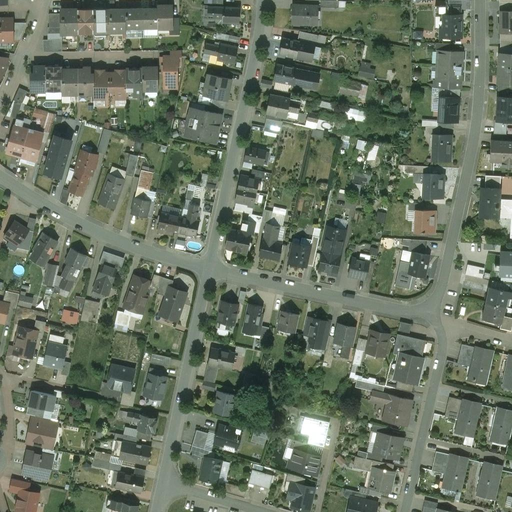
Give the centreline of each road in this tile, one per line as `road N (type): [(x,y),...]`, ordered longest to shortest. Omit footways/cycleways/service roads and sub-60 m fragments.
road 1 (residential): [(432,320),(475,130),(484,0)]
road 2 (residential): [(261,0),(208,268)]
road 3 (residential): [(432,320),(208,268)]
road 4 (residential): [(208,268),(69,219),(0,177)]
road 5 (residential): [(208,268),(163,483)]
road 6 (residential): [(404,511),(446,323)]
road 7 (residential): [(26,54),(155,53)]
